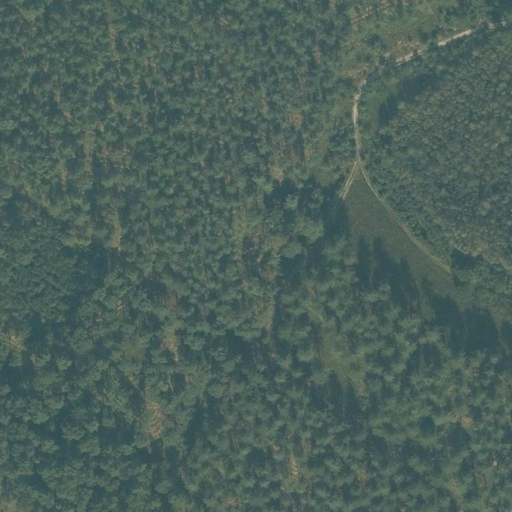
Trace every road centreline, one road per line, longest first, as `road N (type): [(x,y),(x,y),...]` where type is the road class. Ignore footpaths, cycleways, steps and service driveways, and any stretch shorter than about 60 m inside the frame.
road 1 (track): [(0,184),(253,345),(359,157)]
road 2 (track): [(472,511),(253,345),(154,511)]
road 3 (track): [(511,298),(457,278),(410,238),(360,168),(354,120),(358,90),(381,70),(511,22)]
